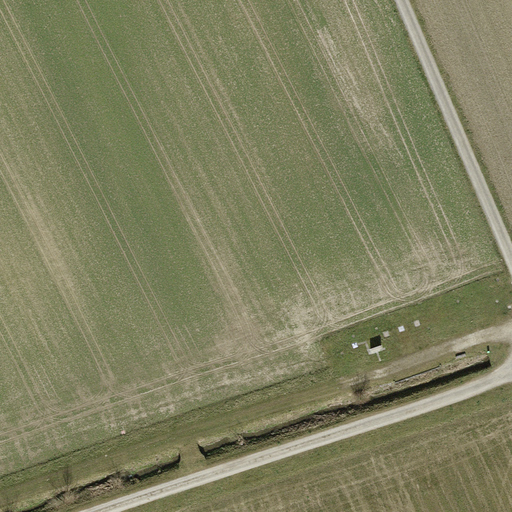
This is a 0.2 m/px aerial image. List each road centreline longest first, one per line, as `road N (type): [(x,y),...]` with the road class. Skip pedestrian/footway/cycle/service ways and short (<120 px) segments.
road 1 (track): [(0,496),(511,320)]
road 2 (track): [(84,511),(511,369)]
road 3 (track): [(511,261),(402,0)]
